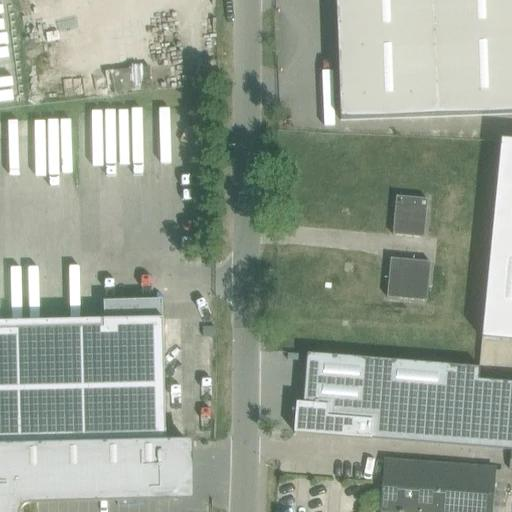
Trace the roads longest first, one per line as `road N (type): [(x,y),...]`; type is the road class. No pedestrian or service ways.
road 1 (unclassified): [(243,511),(247,0)]
road 2 (unknown): [(0,238),(245,276)]
